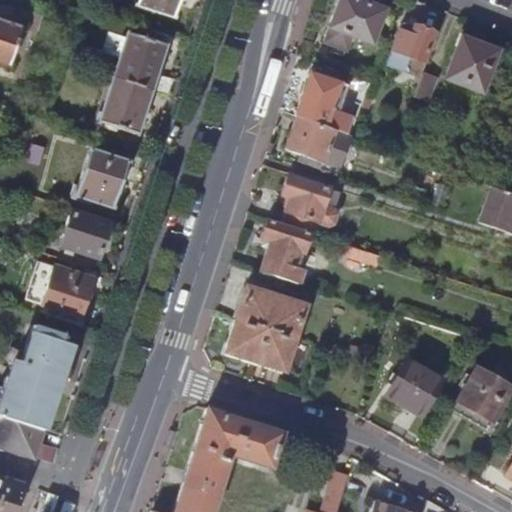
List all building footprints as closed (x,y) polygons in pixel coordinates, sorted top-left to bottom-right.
[(172,21),(179,0),(137,0),(135,9),(172,21)] [(367,43),(380,11),(350,0),(336,0),(320,43),(336,49),(343,34),(367,43)] [(0,68),(6,71),(18,32),(0,26),(0,68)] [(419,64),(430,35),(413,28),(411,30),(399,26),(385,67),(400,73),(406,59),(419,64)] [(118,54),(123,35),(108,30),(103,50),(118,54)] [(124,37),(110,81),(148,93),(162,50),(124,37)] [(478,93),(493,54),(479,49),(477,55),(456,47),(445,81),(478,93)] [(434,82),(421,76),(412,100),(423,105),(404,160),(415,164),(436,109),(426,105),(434,82)] [(299,105),(294,118),(347,138),(353,122),(334,116),(342,88),(313,78),(304,106),(299,105)] [(134,138),(148,93),(110,81),(96,127),(134,138)] [(332,176),(347,138),(294,118),(283,152),(306,160),(304,167),(332,176)] [(109,209),(123,165),(88,153),(73,198),(109,209)] [(285,200),(278,225),(306,235),(310,237),(314,225),(322,228),(329,226),(332,218),(329,212),(335,196),(286,180),(279,198),(285,200)] [(511,241),(511,201),(490,193),(478,228),(511,241)] [(94,262),(106,227),(68,214),(57,250),(94,262)] [(299,255),(306,235),(278,225),(264,221),(258,241),(266,244),(257,275),(295,287),(299,274),(292,271),(297,254),(299,255)] [(372,269),(375,259),(341,247),(338,258),(372,269)] [(77,320),(89,282),(36,265),(24,304),(77,320)] [(244,290),(233,323),(292,342),(303,309),(244,290)] [(281,375),(292,342),(233,323),(222,356),(281,375)] [(67,348),(55,345),(57,337),(29,328),(22,351),(7,347),(2,362),(15,366),(9,383),(8,382),(0,410),(0,419),(40,432),(45,417),(55,384),(67,348)] [(418,417),(438,384),(405,364),(386,398),(418,417)] [(485,433),(508,392),(474,373),(450,414),(485,433)] [(203,411),(171,511),(210,511),(227,459),(268,473),(279,436),(203,411)] [(0,449),(32,460),(40,432),(0,419),(0,511),(15,511),(23,487),(0,479),(0,449)] [(511,484),(511,463),(503,479),(511,484)] [(334,511),(346,480),(332,476),(319,511),(334,511)]
